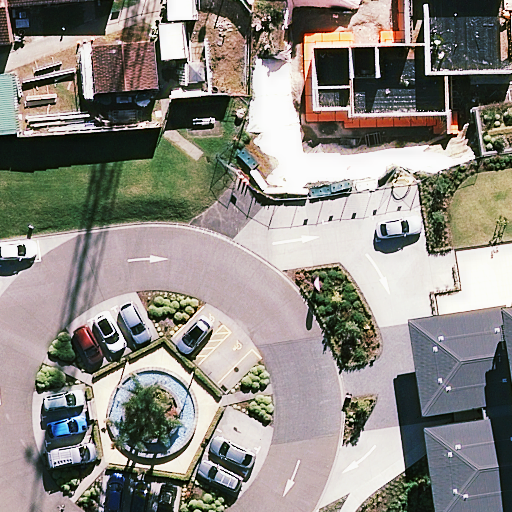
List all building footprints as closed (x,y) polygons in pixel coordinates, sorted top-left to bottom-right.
[(0,0),(0,17),(9,17),(7,0),(0,0)] [(434,0),(336,0),(368,231),(465,218),(434,0)] [(209,96),(208,42),(169,43),(171,97),(209,96)] [(157,87),(154,45),(96,49),(99,91),(157,87)] [(190,184),(129,138),(65,221),(100,248),(36,331),(91,374),(157,289),(127,265),(190,184)]
